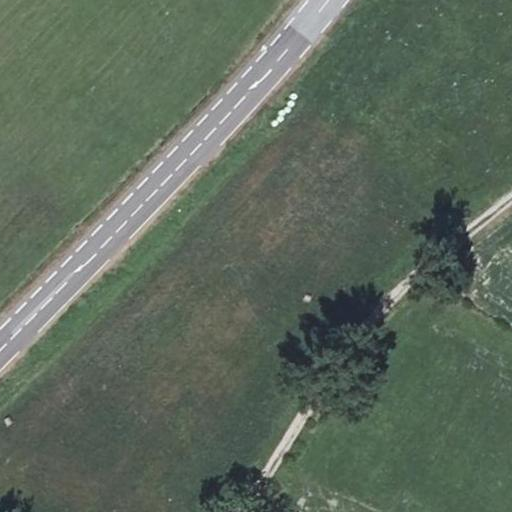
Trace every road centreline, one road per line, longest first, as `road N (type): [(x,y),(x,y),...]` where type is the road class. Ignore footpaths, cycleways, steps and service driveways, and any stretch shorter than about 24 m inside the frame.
road 1 (secondary): [(329,0),(0,349)]
road 2 (track): [(247,511),(392,289),(511,192)]
